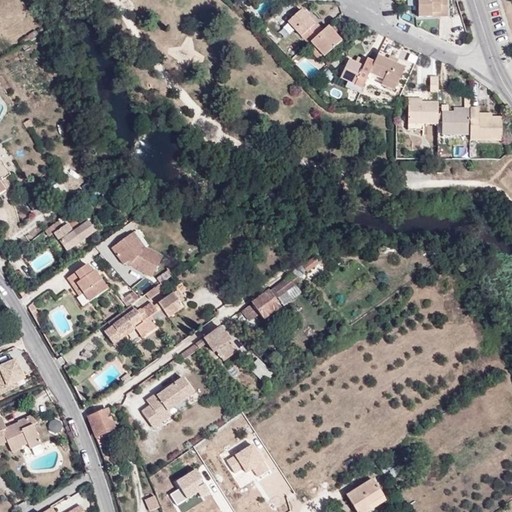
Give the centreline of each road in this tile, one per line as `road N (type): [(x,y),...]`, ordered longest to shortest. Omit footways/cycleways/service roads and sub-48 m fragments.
road 1 (residential): [(75,414),(116,394),(286,269)]
road 2 (residential): [(341,0),(505,83)]
road 3 (residential): [(14,306),(129,229)]
road 4 (residential): [(14,306),(75,414)]
